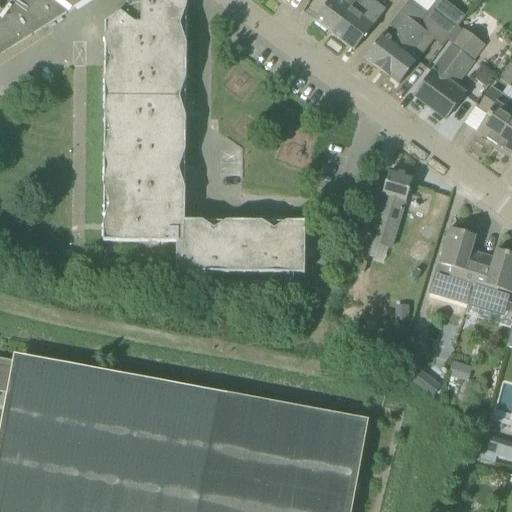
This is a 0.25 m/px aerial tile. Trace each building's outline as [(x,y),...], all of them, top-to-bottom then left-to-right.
[(0,0),(0,56),(88,0),(0,0)] [(186,99),(187,2),(185,0),(142,0),(142,4),(136,4),(105,24),(103,242),(177,243),(176,274),(305,274),(305,223),(287,223),(287,230),(262,230),(263,223),(227,222),(227,230),(203,230),(203,222),(185,222),(185,205),(174,205),(175,192),(179,192),(179,151),(186,151),(186,117),(180,117),(180,99),(186,99)] [(353,0),(330,0),(315,21),(331,34),(350,8),(349,7),(353,0)] [(355,51),(384,13),(367,0),(353,0),(349,7),(350,8),(331,34),(355,51)] [(384,35),(365,59),(374,66),(381,72),(427,13),(427,12),(436,0),(412,0),(412,1),(411,0),(410,0),(390,27),(397,32),(391,40),(384,35)] [(457,29),(452,25),(431,9),(427,13),(381,72),(399,85),(418,60),(434,39),(444,47),(457,29)] [(470,59),(481,44),(464,30),(414,96),(446,121),(465,95),(455,88),(474,62),(470,59)] [(484,69),(477,79),(485,85),(492,76),(484,69)] [(495,145),(511,118),(511,102),(502,96),(491,88),(478,108),(488,115),(477,133),(495,145)] [(511,118),(495,145),(511,155),(511,118)] [(385,197),(372,243),(373,244),(389,249),(391,250),(412,177),(391,171),(383,197),(385,197)] [(467,307),(480,267),(482,261),(470,257),(476,237),(450,229),(430,295),(467,307)] [(358,247),(351,270),(354,271),(364,274),(365,274),(369,257),(371,251),(358,247)] [(468,307),(465,316),(502,326),(504,318),(511,293),(511,291),(511,255),(497,251),(491,271),(480,267),(467,307),(468,307)] [(354,271),(345,303),(355,306),(364,274),(354,271)] [(415,305),(394,307),(395,326),(416,324),(415,305)] [(350,511),(366,426),(13,361),(0,358),(0,386),(12,389),(0,456),(0,511),(350,511)] [(460,378),(464,366),(454,363),(450,375),(460,378)] [(423,391),(431,380),(421,372),(412,384),(423,391)] [(485,437),(480,453),(492,456),(496,441),(485,437)]
